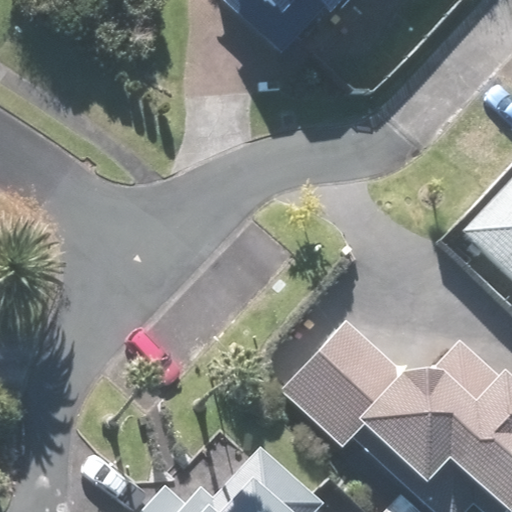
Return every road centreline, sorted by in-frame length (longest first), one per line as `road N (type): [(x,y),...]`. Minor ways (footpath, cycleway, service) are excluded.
road 1 (residential): [(387,140),(231,182),(138,254)]
road 2 (residential): [(138,254),(68,331),(49,404)]
road 3 (residential): [(0,152),(138,254)]
